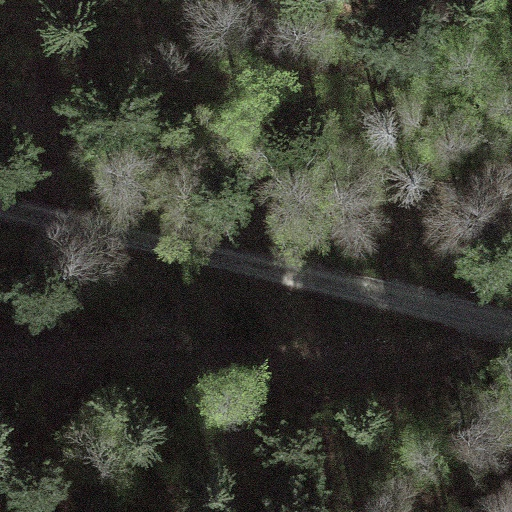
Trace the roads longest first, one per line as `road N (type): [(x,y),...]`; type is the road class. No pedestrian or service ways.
road 1 (track): [(511,320),(0,200)]
road 2 (track): [(511,336),(109,347),(0,359)]
